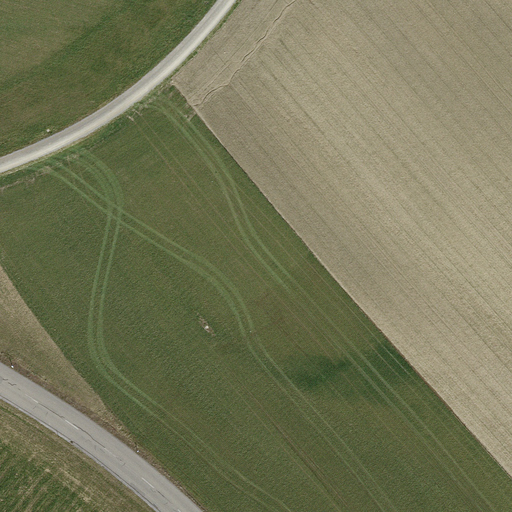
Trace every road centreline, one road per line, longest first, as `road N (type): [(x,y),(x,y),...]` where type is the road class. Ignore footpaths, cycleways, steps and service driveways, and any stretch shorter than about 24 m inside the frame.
road 1 (track): [(0,166),(139,94),(232,0)]
road 2 (unclassified): [(174,511),(78,432),(0,382)]
